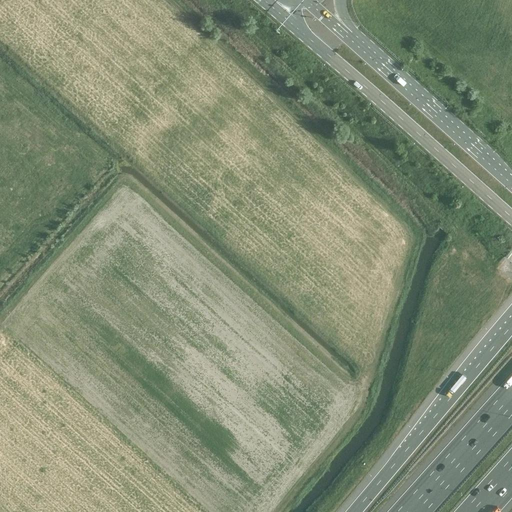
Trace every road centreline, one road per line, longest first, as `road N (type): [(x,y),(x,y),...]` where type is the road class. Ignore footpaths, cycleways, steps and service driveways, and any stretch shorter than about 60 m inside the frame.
road 1 (motorway): [(283,16),(511,216)]
road 2 (motorway): [(511,324),(351,511)]
road 3 (motorway): [(511,182),(347,36)]
road 4 (motorway): [(511,395),(405,511)]
